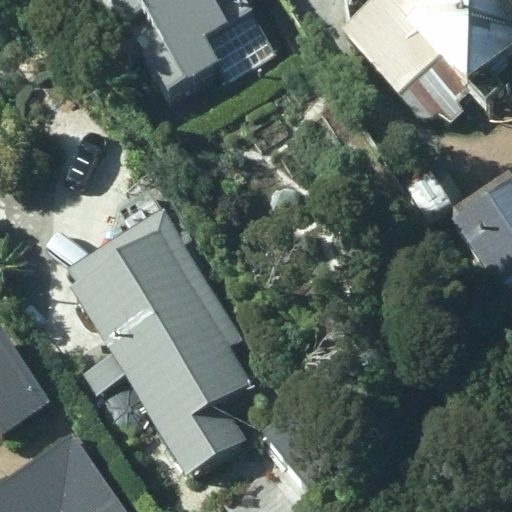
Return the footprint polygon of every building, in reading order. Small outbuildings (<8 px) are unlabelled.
[(237,0),(102,0),(164,101),(263,41),(237,0)] [(489,63),(511,42),(511,0),(369,0),(339,26),(400,95),(414,82),(438,109),(466,86),(484,107),(508,86),(489,63)] [(511,275),(511,176),(450,218),(496,287),(511,275)] [(241,339),(163,209),(128,229),(129,218),(121,206),(107,205),(96,213),(94,226),(102,238),(110,240),(62,269),(113,356),(83,373),(96,394),(125,375),(185,474),(246,437),(222,396),(251,379),(230,345),(241,339)] [(0,351),(0,445),(5,452),(55,416),(5,348),(0,351)] [(268,423),(278,436),(288,429),(278,415),(268,423)] [(0,507),(0,511),(113,511),(73,456),(0,507)] [(304,511),(279,479),(236,511),(304,511)]
